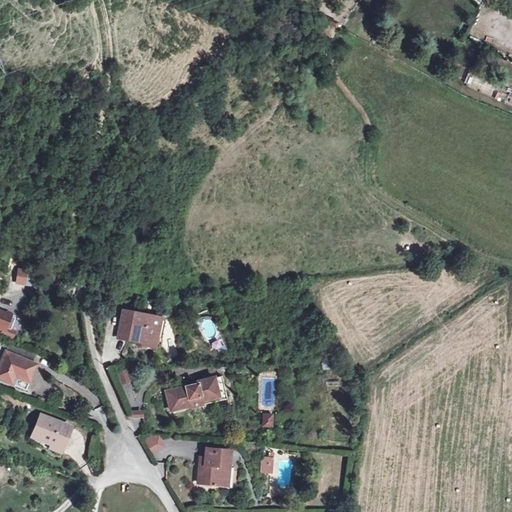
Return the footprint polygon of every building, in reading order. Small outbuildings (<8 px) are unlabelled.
[(28,269),(18,268),(16,283),(26,284),(28,269)] [(13,313),(0,307),(0,324),(2,321),(8,324),(13,313)] [(156,327),(158,316),(122,307),(116,335),(150,343),(154,327),(156,327)] [(166,318),(158,316),(156,327),(154,327),(150,343),(149,346),(159,348),(166,318)] [(211,317),(198,322),(205,340),(218,334),(211,317)] [(216,351),(225,345),(220,337),(211,343),(216,351)] [(12,340),(0,367),(0,376),(27,388),(38,362),(33,359),(37,351),(12,340)] [(111,373),(114,384),(127,381),(123,369),(111,373)] [(218,374),(210,376),(214,395),(197,399),(198,404),(223,398),(218,374)] [(187,407),(198,404),(197,399),(214,395),(210,376),(192,380),(193,385),(183,387),(182,385),(163,390),(166,408),(186,404),(187,407)] [(144,419),(144,410),(131,410),(131,419),(144,419)] [(258,424),(268,424),(268,413),(258,413),(258,424)] [(36,435),(54,442),(64,446),(73,427),(44,415),(36,435)] [(167,447),(161,431),(145,438),(151,454),(167,447)] [(62,452),(64,446),(54,442),(52,448),(62,452)] [(195,481),(219,485),(222,468),(228,469),(231,453),(206,449),(204,464),(198,464),(195,481)] [(261,457),(261,473),(273,473),(273,457),(261,457)] [(225,487),(228,469),(222,468),(219,485),(225,487)]
